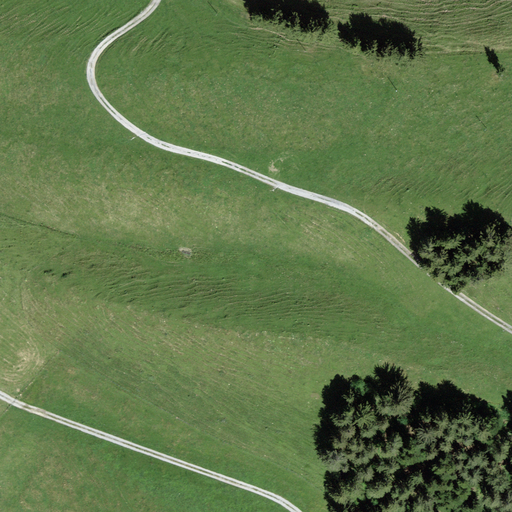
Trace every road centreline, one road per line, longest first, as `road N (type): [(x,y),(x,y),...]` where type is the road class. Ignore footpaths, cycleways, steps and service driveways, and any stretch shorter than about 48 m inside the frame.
road 1 (track): [(511,329),(367,219),(160,146),(113,112),(99,97),(91,64),(156,0)]
road 2 (track): [(0,396),(255,489),(297,511)]
